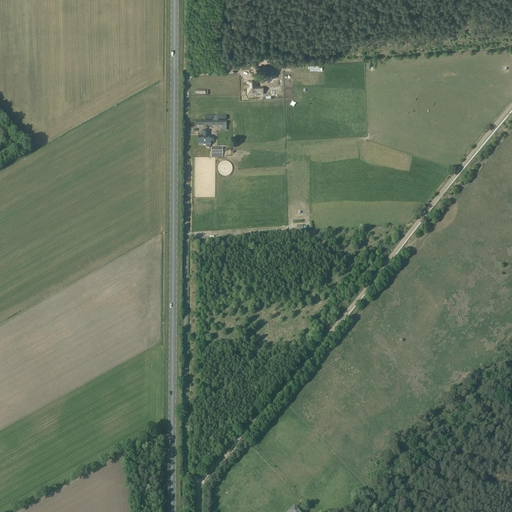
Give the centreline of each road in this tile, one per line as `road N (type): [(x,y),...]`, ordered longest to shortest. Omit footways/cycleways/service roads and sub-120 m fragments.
road 1 (primary): [(172,511),(175,0)]
road 2 (track): [(511,105),(198,483)]
road 3 (unclassified): [(198,511),(198,483),(184,464),(193,75)]
